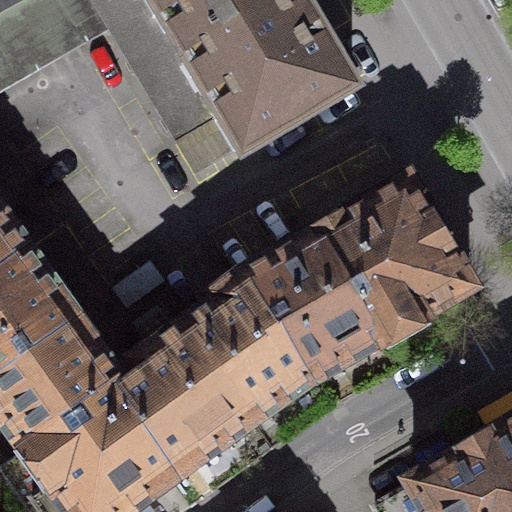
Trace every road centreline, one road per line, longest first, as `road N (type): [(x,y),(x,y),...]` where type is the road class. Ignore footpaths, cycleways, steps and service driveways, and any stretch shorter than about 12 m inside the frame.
road 1 (residential): [(228,511),(336,434),(511,332)]
road 2 (residential): [(443,0),(511,121)]
